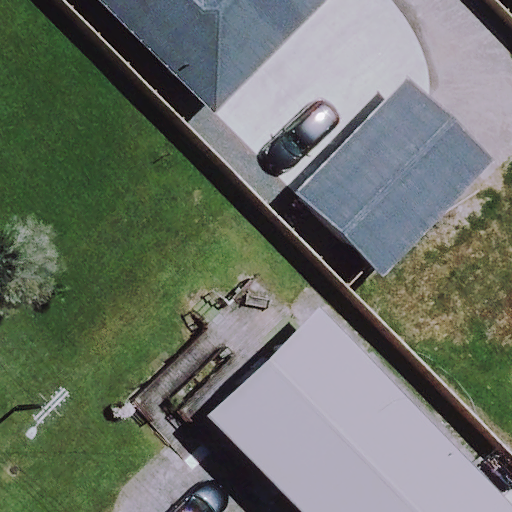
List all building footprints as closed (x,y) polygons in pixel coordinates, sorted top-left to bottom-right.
[(65,0),(189,124),(312,0),(65,0)] [(511,0),(503,0),(511,8),(511,0)] [(409,47),(370,8),(303,76),(342,115),(409,47)] [(511,236),(511,200),(394,87),(281,205),(417,335),(511,236)] [(486,511),(300,320),(191,427),(273,511),(486,511)]
